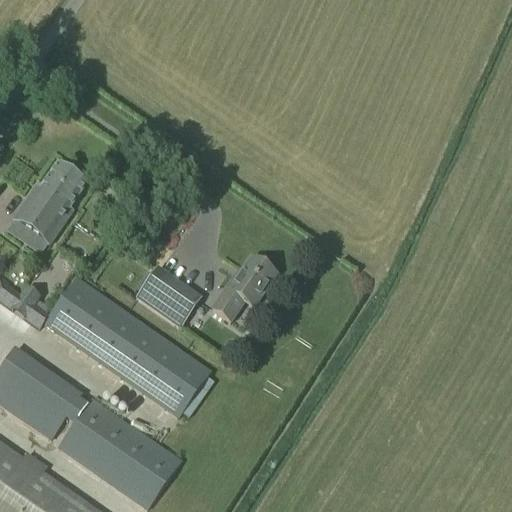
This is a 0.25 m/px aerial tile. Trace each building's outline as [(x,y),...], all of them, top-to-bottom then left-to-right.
[(35,192),(18,217),(52,241),(69,216),(66,213),(83,189),(55,169),(38,194),(35,192)] [(238,275),(211,315),(229,327),(242,308),(251,314),(275,280),(250,262),(240,277),(238,275)] [(154,275),(135,303),(178,333),(197,306),(154,275)] [(0,280),(0,306),(8,312),(19,297),(5,289),(7,285),(0,280)] [(75,282),(42,329),(177,424),(210,377),(75,282)] [(13,354),(0,372),(0,410),(50,445),(81,401),(13,354)] [(89,404),(56,451),(143,511),(147,511),(179,467),(89,404)] [(0,450),(0,511),(88,511),(41,479),(45,472),(26,459),(21,465),(0,450)] [(196,511),(191,503),(176,511),(196,511)]
